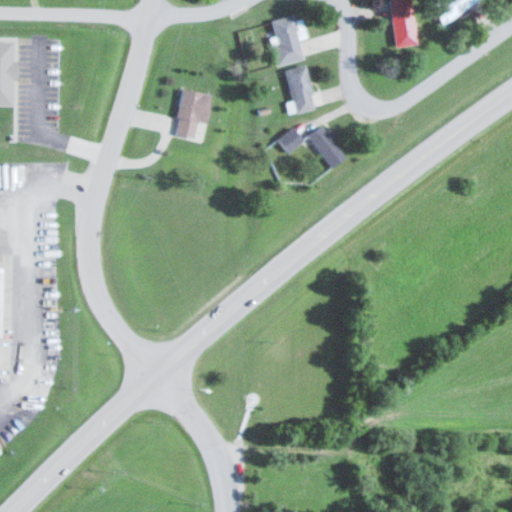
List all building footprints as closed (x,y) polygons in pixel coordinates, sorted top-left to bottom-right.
[(414,43),(409,0),(386,0),(392,46),(414,43)] [(440,23),(475,0),(435,0),(429,4),(440,23)] [(302,58),(290,14),(268,20),(273,36),(267,37),(274,65),(302,58)] [(0,105),(12,105),(12,41),(0,40),(0,105)] [(304,65),(284,69),(292,113),(312,109),(304,65)] [(208,94),(180,89),(171,133),(194,138),(197,122),(203,123),(208,94)] [(330,168),(345,155),(320,124),(305,136),(330,168)] [(275,139),(285,152),(300,141),(290,127),(275,139)]
